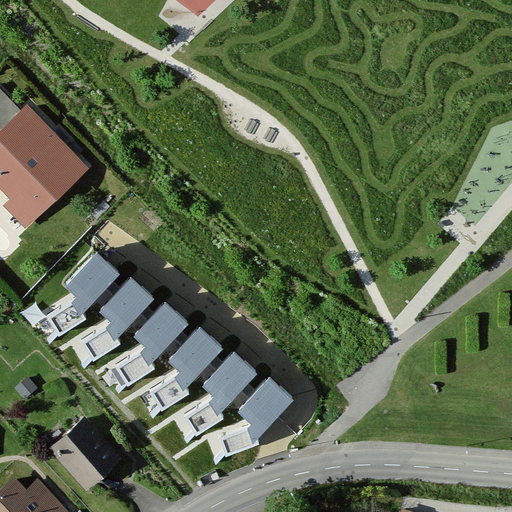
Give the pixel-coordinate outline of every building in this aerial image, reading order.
[(26,101),(0,126),(0,183),(11,195),(2,203),(25,226),(88,164),(26,101)] [(121,274),(95,251),(66,283),(92,306),(121,274)] [(156,300),(130,276),(101,309),(127,332),(156,300)] [(189,326),(163,303),(134,335),(159,358),(189,326)] [(223,351),(198,328),(168,360),(194,383),(223,351)] [(259,375),(233,352),(204,385),(230,408),(259,375)] [(35,388),(28,378),(16,388),(23,397),(35,388)] [(292,401),(266,378),(237,411),(263,434),(292,401)] [(83,419),(52,445),(86,486),(117,460),(83,419)] [(11,470),(0,480),(0,511),(58,511),(66,505),(36,472),(23,484),(11,470)] [(451,511),(400,500),(396,511),(451,511)]
